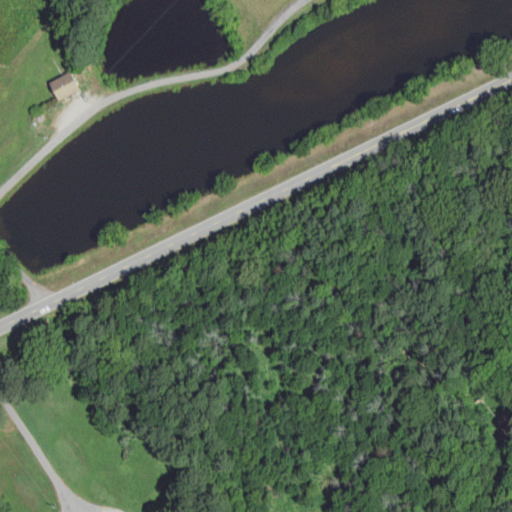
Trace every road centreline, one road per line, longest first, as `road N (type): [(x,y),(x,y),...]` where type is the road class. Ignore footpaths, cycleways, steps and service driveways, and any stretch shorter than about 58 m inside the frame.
road 1 (secondary): [(0,326),(511,78)]
road 2 (residential): [(33,310),(0,257),(17,176),(116,94),(246,59),(305,0)]
road 3 (residential): [(0,398),(77,503)]
